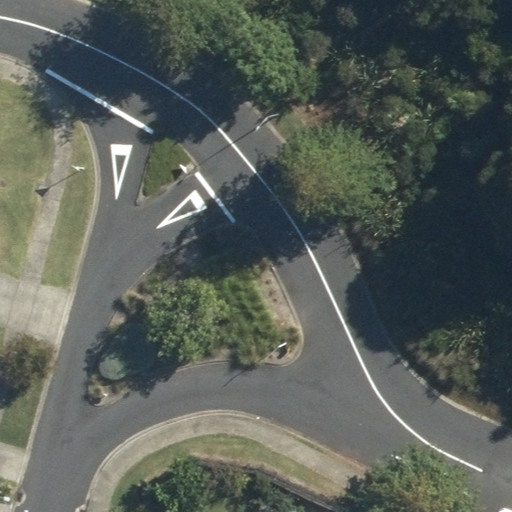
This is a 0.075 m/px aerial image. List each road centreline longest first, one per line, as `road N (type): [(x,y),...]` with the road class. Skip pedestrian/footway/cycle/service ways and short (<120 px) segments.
road 1 (residential): [(408,426),(280,390),(195,386),(105,420),(56,472)]
road 2 (residential): [(258,168),(408,426)]
road 3 (residential): [(104,258),(110,115),(76,37)]
road 4 (residential): [(76,37),(155,74),(215,120),(258,168)]
road 5 (residential): [(56,472),(104,258)]
road 6 (residential): [(104,258),(258,168)]
